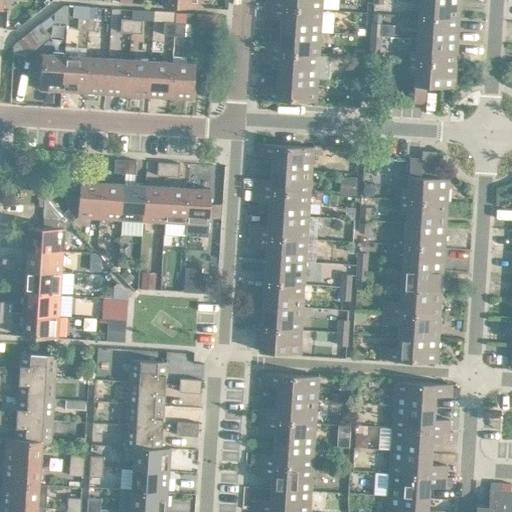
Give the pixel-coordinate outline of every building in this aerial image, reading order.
[(50,0),(49,1),(49,12),(61,12),(61,0),(50,0)] [(275,8),(274,19),(314,22),(315,0),(258,0),(258,7),(275,8)] [(412,0),(412,5),(453,8),(453,0),(412,0)] [(169,2),(169,11),(179,12),(180,3),(169,2)] [(367,4),(366,13),(375,13),(376,4),(367,4)] [(71,19),(82,19),(83,6),(72,5),(71,19)] [(412,5),(411,28),(451,31),(453,8),(412,5)] [(83,6),(82,19),(92,20),(93,6),(83,6)] [(114,22),(125,22),(126,9),(115,8),(114,22)] [(126,9),(125,22),(135,23),(136,9),(126,9)] [(157,24),(168,25),(169,11),(158,11),(157,24)] [(169,11),(168,25),(178,26),(179,12),(169,11)] [(34,13),(23,21),(34,34),(44,26),(34,13)] [(366,13),(366,25),(374,26),(375,13),(366,13)] [(257,30),(256,41),(313,45),(314,22),(274,19),(273,31),(257,30)] [(23,21),(12,31),(22,43),(34,34),(23,21)] [(374,26),(366,25),(365,38),(374,38),(374,26)] [(405,39),(404,51),(450,54),(451,31),(411,28),(410,40),(405,39)] [(272,53),(271,65),(311,67),(313,45),(256,41),(255,52),(272,53)] [(34,79),(56,80),(58,44),(36,43),(36,51),(25,50),(24,63),(35,64),(34,79)] [(56,80),(78,82),(80,46),(58,44),(56,80)] [(78,82),(99,83),(102,47),(80,46),(78,82)] [(99,83),(121,84),(123,48),(102,47),(99,83)] [(121,84),(142,86),(145,50),(123,48),(121,84)] [(142,86),(164,87),(166,51),(145,50),(142,86)] [(166,51),(164,87),(186,88),(189,53),(166,51)] [(450,54),(404,51),(403,62),(409,62),(408,74),(407,92),(419,93),(420,75),(448,77),(450,54)] [(311,67),(271,65),(270,76),(254,75),(253,87),(310,91),(311,67)] [(266,146),(265,157),(305,160),(307,136),(250,133),(249,145),(266,146)] [(108,162),(118,163),(119,149),(109,148),(108,162)] [(396,177),(395,189),(441,192),(442,168),(414,166),(415,149),(404,148),(402,165),(401,178),(396,177)] [(119,149),(118,163),(129,163),(130,150),(119,149)] [(151,165),(161,165),(162,152),(152,151),(151,165)] [(162,152),(161,165),(172,166),(173,152),(162,152)] [(340,152),(340,161),(351,162),(352,153),(340,152)] [(248,168),(247,179),(304,183),(305,160),(265,157),(264,169),(248,168)] [(339,167),(338,183),(349,184),(351,167),(339,167)] [(71,206),(94,207),(96,172),(74,170),(73,185),(62,184),(62,198),(72,198),(71,206)] [(94,207),(115,209),(118,173),(96,172),(94,207)] [(358,173),(356,180),(361,185),(368,184),(370,177),(365,172),(358,173)] [(115,209),(137,210),(139,174),(118,173),(115,209)] [(137,210),(159,211),(161,176),(139,174),(137,210)] [(159,211),(180,213),(182,177),(161,176),(159,211)] [(182,177),(180,213),(179,223),(202,224),(203,207),(213,207),(214,194),(204,193),(205,179),(182,177)] [(263,191),(262,203),(302,206),(304,183),(247,179),(247,181),(247,189),(246,190),(263,191)] [(39,182),(38,206),(51,207),(51,217),(58,218),(65,211),(57,202),(39,182)] [(400,200),(399,212),(439,214),(441,192),(395,189),(394,200),(400,200)] [(355,196),(354,209),(363,209),(364,197),(355,196)] [(62,198),(57,202),(65,211),(71,206),(72,198),(62,198)] [(245,213),(244,225),(301,228),(302,206),(262,203),(261,214),(245,213)] [(21,238),(57,240),(58,218),(51,217),(51,207),(38,206),(37,216),(22,215),(21,238)] [(363,209),(354,209),(353,221),(362,222),(363,209)] [(399,212),(398,234),(438,237),(439,214),(399,212)] [(260,237),(259,248),(299,251),(301,228),(244,225),(243,236),(260,237)] [(398,234),(396,257),(437,260),(438,237),(398,234)] [(97,236),(92,241),(99,249),(104,245),(97,236)] [(20,259),(55,262),(57,240),(21,238),(20,259)] [(352,242),(351,254),(360,255),(361,242),(352,242)] [(0,247),(0,258),(9,259),(10,248),(0,247)] [(259,248),(257,271),(298,274),(299,251),(259,248)] [(360,255),(351,254),(350,267),(359,267),(360,255)] [(396,257),(395,280),(435,283),(437,260),(396,257)] [(0,268),(19,270),(18,281),(54,283),(55,262),(20,259),(9,259),(0,258),(0,268)] [(136,261),(135,278),(148,279),(149,262),(136,261)] [(336,264),(335,276),(344,277),(345,264),(336,264)] [(176,281),(201,282),(202,268),(177,267),(176,281)] [(257,271),(256,294),(297,296),(298,274),(257,271)] [(344,277),(335,276),(334,289),(343,289),(344,277)] [(378,290),(377,302),(434,305),(435,283),(395,280),(394,292),(378,290)] [(18,281),(17,302),(53,305),(54,283),(18,281)] [(98,287),(97,308),(102,309),(119,309),(121,309),(121,288),(98,287)] [(256,294),(255,317),(295,319),(297,296),(256,294)] [(6,302),(6,312),(16,313),(15,325),(51,327),(53,305),(17,302),(6,302)] [(392,314),(392,326),(432,328),(434,305),(377,302),(376,313),(392,314)] [(102,309),(101,330),(119,331),(119,309),(102,309)] [(333,309),(332,322),(341,322),(342,310),(333,309)] [(295,319),(255,317),(253,340),(294,343),(295,319)] [(341,322),(332,322),(331,334),(340,335),(341,322)] [(432,328),(392,326),(391,337),(375,336),(374,348),(431,352),(432,328)] [(14,341),(13,364),(49,366),(50,344),(14,341)] [(124,348),(123,371),(159,373),(160,351),(124,348)] [(271,375),(270,386),(311,389),(312,366),(256,362),(255,374),(271,375)] [(13,364),(11,385),(47,388),(49,366),(13,364)] [(173,381),(184,382),(184,368),(174,367),(173,381)] [(184,368),(184,382),(194,382),(195,369),(184,368)] [(389,370),(387,394),(428,397),(429,385),(445,386),(445,374),(389,370)] [(123,371),(122,392),(157,395),(159,373),(123,371)] [(11,385),(10,407),(46,409),(47,388),(11,385)] [(253,397),(252,408),(309,412),(311,389),(270,386),(269,398),(253,397)] [(60,389),(60,397),(79,398),(79,391),(60,389)] [(122,392),(120,414),(156,416),(157,395),(122,392)] [(387,394),(386,417),(442,420),(443,409),(427,408),(428,397),(387,394)] [(10,407),(9,427),(9,428),(35,430),(35,431),(44,432),(46,409),(10,407)] [(268,420),(267,432),(308,435),(309,412),(252,408),(252,419),(268,420)] [(170,424),(181,425),(182,411),(171,411),(170,424)] [(182,411),(181,425),(191,426),(192,412),(182,411)] [(119,437),(128,437),(128,436),(154,438),(155,436),(156,416),(120,414),(119,437)] [(386,417),(384,439),(425,442),(426,430),(442,431),(442,420),(386,417)] [(0,426),(0,449),(34,452),(35,431),(35,430),(9,428),(9,427),(0,426)] [(250,444),(250,454),(306,457),(308,435),(267,432),(266,444),(250,442),(250,444)] [(127,449),(127,458),(162,460),(164,437),(155,436),(154,438),(128,436),(128,437),(119,437),(118,449),(127,449)] [(384,439),(383,462),(439,466),(440,455),(424,454),(425,442),(384,439)] [(64,443),(64,454),(77,455),(78,444),(64,443)] [(84,444),(83,455),(97,456),(98,445),(84,444)] [(0,449),(0,471),(32,473),(34,452),(0,449)] [(77,455),(64,454),(63,464),(77,465),(77,455)] [(265,466),(264,477),(305,480),(306,457),(250,454),(249,465),(265,466)] [(97,456),(83,455),(83,466),(96,466),(97,456)] [(127,458),(125,479),(161,481),(162,460),(127,458)] [(383,462),(381,485),(422,488),(423,476),(439,477),(439,476),(439,466),(383,462)] [(0,471),(0,492),(39,495),(40,474),(32,473),(0,471)] [(247,488),(247,499),(303,503),(305,480),(264,477),(263,489),(247,488)] [(125,479),(124,501),(160,503),(161,481),(125,479)] [(468,511),(492,511),(494,481),(483,480),(482,497),(470,496),(468,511)] [(492,511),(511,511),(511,498),(504,498),(505,482),(495,481),(494,481),(492,511)] [(381,485),(380,508),(437,511),(437,500),(421,499),(422,488),(381,485)] [(62,486),(61,497),(74,498),(75,487),(62,486)] [(81,487),(81,498),(94,499),(95,488),(81,487)] [(0,511),(37,511),(39,495),(0,492),(0,511)] [(74,498),(61,497),(60,507),(74,508),(74,498)] [(94,499),(81,498),(80,509),(93,509),(94,499)] [(262,511),(261,511),(302,511),(303,503),(247,499),(246,510),(262,511)] [(124,501),(123,511),(159,511),(160,503),(124,501)]
